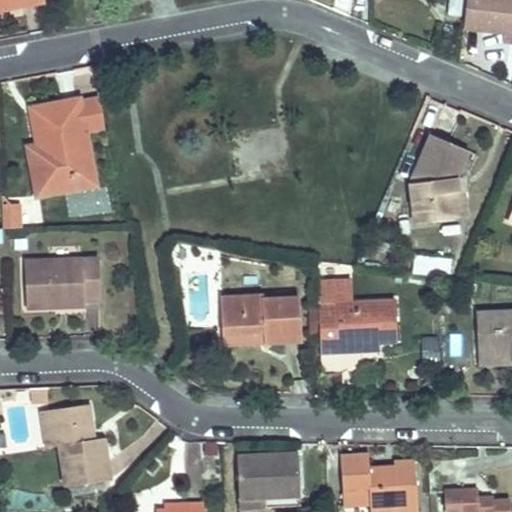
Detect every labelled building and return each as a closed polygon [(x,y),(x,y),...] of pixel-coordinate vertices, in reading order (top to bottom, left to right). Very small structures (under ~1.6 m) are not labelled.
[(0,0),(0,18),(29,14),(26,0),(0,0)] [(349,0),(349,7),(368,9),(368,0),(382,0),(405,2),(405,0),(349,0)] [(511,12),(466,8),(462,48),(511,51),(511,12)] [(84,145),(103,142),(100,114),(79,118),(84,145)] [(94,198),(84,145),(79,118),(78,115),(31,124),(40,180),(30,182),(35,209),(94,198)] [(409,236),(450,232),(446,190),(457,191),(464,169),(426,154),(405,204),(409,236)] [(446,190),(450,232),(460,231),(457,191),(446,190)] [(20,206),(1,208),(4,231),(22,229),(20,206)] [(511,242),(511,212),(502,239),(511,242)] [(97,259),(24,264),(27,311),(85,308),(85,301),(100,300),(97,259)] [(413,275),(451,276),(452,260),(413,259),(413,275)] [(403,352),(401,308),(355,310),(354,288),(324,290),(327,388),(388,385),(387,353),(403,352)] [(228,304),(230,340),(271,339),(271,352),(308,350),(306,304),(270,306),(270,302),(228,304)] [(511,325),(484,328),(486,368),(511,366),(511,325)] [(440,363),(438,337),(421,338),(423,365),(440,363)] [(271,339),(230,340),(231,354),(271,352),(271,339)] [(511,366),(486,368),(488,382),(511,381),(511,366)] [(96,403),(57,411),(64,448),(66,447),(74,490),(117,481),(110,441),(94,444),(92,431),(100,430),(96,403)] [(64,448),(57,411),(48,412),(55,449),(64,448)] [(175,481),(210,480),(210,443),(174,443),(175,481)] [(247,511),(256,511),(275,511),(275,500),(307,498),(306,458),(245,461),(247,511)] [(380,508),(380,511),(425,511),(424,468),(404,468),(404,476),(379,477),(379,459),(351,460),(353,508),(380,508)] [(485,495),(466,495),(466,511),(511,511),(511,508),(485,508),(485,495)] [(275,500),(275,511),(307,511),(307,498),(275,500)]
